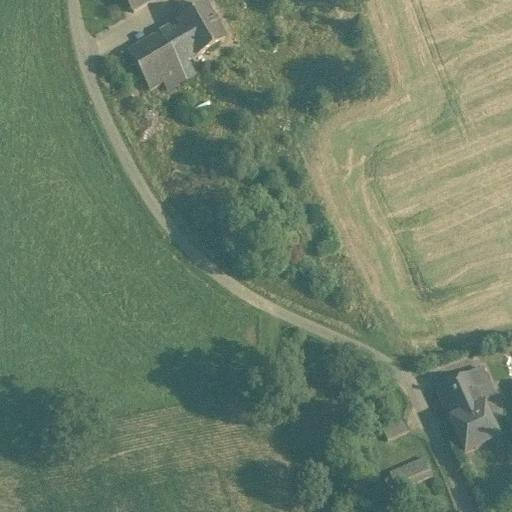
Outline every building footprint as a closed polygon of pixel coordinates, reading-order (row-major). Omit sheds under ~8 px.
[(123,0),(132,15),(159,0),(123,0)] [(204,8),(176,25),(176,26),(196,60),(225,43),(204,8)] [(176,26),(126,54),(149,94),(162,86),(166,93),(195,77),(188,65),(196,60),(176,26)] [(481,370),(434,393),(463,456),(497,440),(481,404),(494,398),(481,370)] [(402,422),(381,431),(386,443),(408,433),(402,422)] [(423,460),(388,475),(396,493),(431,477),(423,460)]
